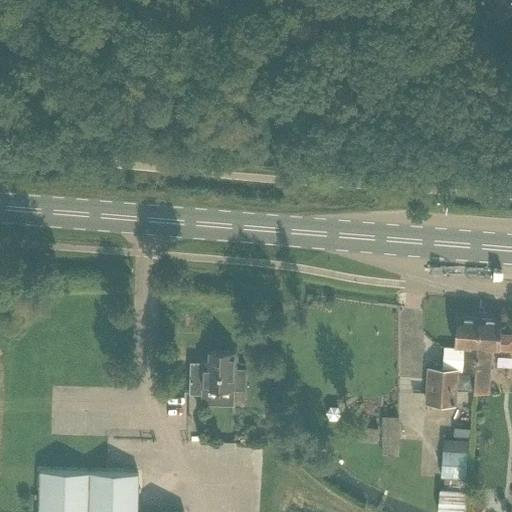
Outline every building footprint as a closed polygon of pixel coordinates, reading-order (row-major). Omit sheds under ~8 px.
[(511,0),(491,0),(499,18),(511,13),(511,0)] [(463,371),(475,372),(478,317),(456,316),(454,346),(464,347),(463,371)] [(501,319),(478,317),(475,372),(474,388),(489,389),(491,348),(511,349),(511,334),(500,333),(501,319)] [(202,388),(233,389),(233,390),(245,390),(246,368),(234,368),(234,351),(209,350),(209,359),(202,358),(202,362),(190,362),(189,393),(202,394),(202,388)] [(428,369),(426,403),(455,404),(456,370),(428,369)] [(358,427),(356,438),(360,438),(377,440),(378,429),(361,427),(360,427),(358,427)] [(287,434),(275,435),(275,442),(287,442),(287,434)] [(464,491),(468,440),(443,438),(440,477),(444,477),(443,489),(439,489),(437,511),(465,511),(467,491),(464,491)] [(136,511),(138,473),(40,470),(39,511),(136,511)]
